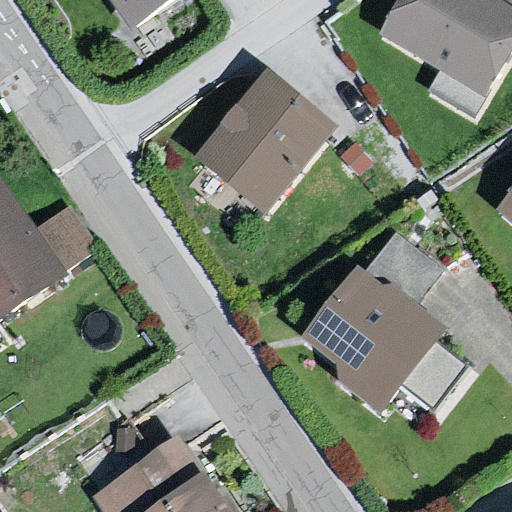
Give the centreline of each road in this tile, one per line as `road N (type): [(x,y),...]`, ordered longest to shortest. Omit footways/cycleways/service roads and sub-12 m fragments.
road 1 (residential): [(87,153),(333,511)]
road 2 (residential): [(87,153),(319,0)]
road 3 (residential): [(0,25),(87,153)]
